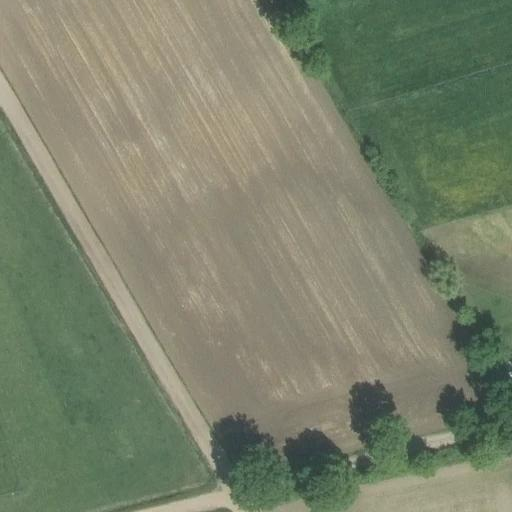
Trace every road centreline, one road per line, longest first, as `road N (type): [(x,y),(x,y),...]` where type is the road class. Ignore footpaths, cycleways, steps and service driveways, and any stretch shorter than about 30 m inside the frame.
road 1 (track): [(0,85),(246,493)]
road 2 (track): [(246,493),(511,426)]
